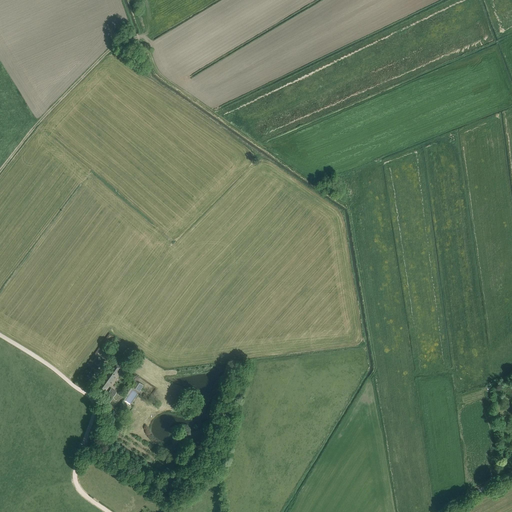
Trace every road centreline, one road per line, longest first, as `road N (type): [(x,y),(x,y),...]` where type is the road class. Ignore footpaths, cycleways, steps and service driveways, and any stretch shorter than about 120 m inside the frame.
road 1 (track): [(129,0),(159,74),(345,204)]
road 2 (track): [(107,511),(74,478),(93,401),(0,333)]
road 3 (track): [(0,171),(112,48),(142,35)]
